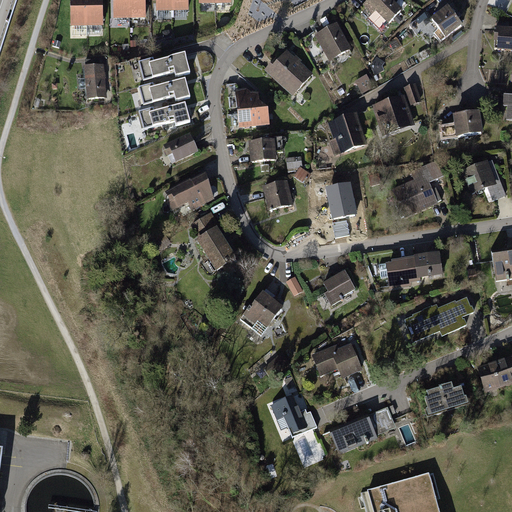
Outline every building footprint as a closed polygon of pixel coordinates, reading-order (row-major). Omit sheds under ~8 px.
[(71,0),(72,31),(88,30),(86,0),(71,0)] [(102,0),(86,0),(88,30),(103,30),(102,0)] [(130,23),(129,0),(114,0),(114,23),(130,23)] [(129,0),(130,23),(146,23),(145,0),(129,0)] [(173,16),(172,0),(156,0),(157,16),(173,16)] [(172,0),(173,16),(189,16),(188,0),(172,0)] [(216,8),(215,0),(199,0),(200,9),(216,8)] [(215,0),(216,8),(231,8),(231,0),(215,0)] [(392,0),(367,0),(362,6),(372,16),(369,20),(382,32),(403,10),(392,0)] [(449,5),(430,19),(444,39),(464,25),(449,5)] [(337,25),(316,36),(328,60),(350,49),(337,25)] [(511,28),(494,28),(494,42),(498,43),(498,53),(511,53),(511,28)] [(287,52),(268,72),(293,96),(313,76),(287,52)] [(182,55),(136,68),(139,80),(171,72),(172,77),(187,73),(182,55)] [(100,61),(83,63),(88,104),(108,101),(105,68),(101,68),(100,61)] [(183,80),(147,90),(151,101),(172,95),(174,103),(188,99),(183,80)] [(414,90),(405,93),(411,109),(420,105),(414,90)] [(238,117),(269,115),(260,109),(259,101),(248,96),(237,96),(238,117)] [(403,96),(374,106),(384,136),(413,126),(403,96)] [(182,104),(146,115),(150,128),(169,122),(167,118),(172,117),(174,125),(187,121),(182,104)] [(476,111),(452,115),(456,138),(480,134),(476,111)] [(269,115),(238,117),(239,135),(270,132),(269,115)] [(356,115),(328,125),(334,140),(330,142),(334,155),(366,144),(356,115)] [(192,138),(166,150),(174,168),(200,156),(192,138)] [(274,141),(248,143),(250,164),(276,162),(274,141)] [(414,181),(392,191),(404,217),(436,203),(428,184),(446,175),(440,160),(411,172),(414,181)] [(492,161),(461,172),(469,195),(484,190),(488,202),(505,196),(492,161)] [(204,173),(166,195),(175,211),(187,206),(190,213),(214,200),(204,173)] [(286,181),(264,187),(270,211),(292,205),(286,181)] [(353,223),(346,208),(351,205),(345,193),(320,205),(332,232),(353,223)] [(211,212),(189,226),(198,239),(196,241),(218,275),(239,262),(217,228),(220,226),(211,212)] [(511,250),(492,253),(496,284),(511,281),(511,250)] [(439,256),(415,260),(418,277),(431,275),(431,277),(442,275),(439,256)] [(418,277),(415,260),(380,266),(382,278),(389,277),(391,289),(403,287),(402,282),(418,279),(418,277)] [(345,272),(324,285),(329,293),(325,296),(331,307),(341,301),(339,298),(354,289),(345,272)] [(295,277),(285,282),(293,297),(303,292),(295,277)] [(260,293),(242,317),(252,325),(254,322),(265,330),(281,309),(260,293)] [(436,307),(403,319),(413,344),(464,325),(462,320),(472,316),(466,299),(437,310),(436,307)] [(338,346),(312,356),(320,376),(338,368),(342,379),(362,371),(351,345),(339,350),(338,346)] [(290,363),(281,353),(265,368),(274,378),(290,363)] [(511,361),(478,372),(487,397),(511,389),(511,361)] [(451,386),(426,393),(427,398),(423,399),(426,409),(424,409),(426,416),(465,405),(461,388),(452,391),(451,386)] [(293,396),(270,406),(276,420),(283,418),(291,438),(317,428),(310,413),(307,414),(306,411),(300,413),(293,396)] [(371,419),(332,434),(340,454),(378,438),(376,434),(397,426),(389,406),(369,414),(371,419)] [(439,511),(429,474),(361,493),(366,511),(439,511)]
